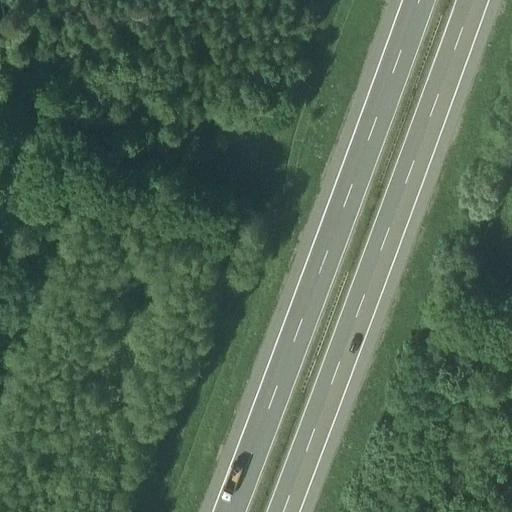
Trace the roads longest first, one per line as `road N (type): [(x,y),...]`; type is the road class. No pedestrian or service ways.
road 1 (motorway): [(415,0),(225,511)]
road 2 (motorway): [(295,511),(484,0)]
